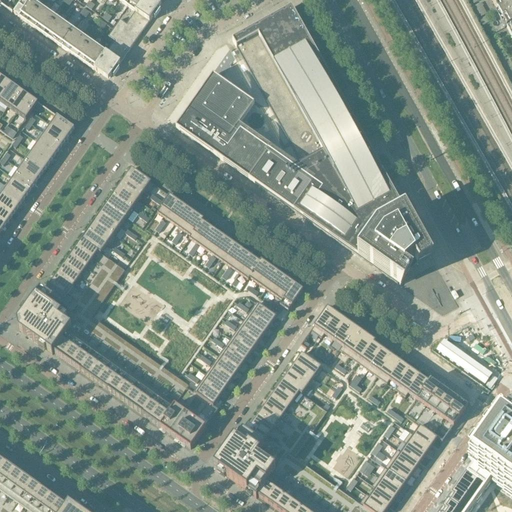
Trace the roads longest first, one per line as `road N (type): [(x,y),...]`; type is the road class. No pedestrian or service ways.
road 1 (secondary): [(330,0),(511,327)]
road 2 (secondary): [(511,287),(351,0)]
road 3 (residential): [(341,264),(196,478)]
road 4 (residential): [(341,264),(139,122)]
road 5 (residential): [(0,321),(139,122)]
road 6 (secondary): [(197,505),(0,366)]
road 7 (residential): [(196,478),(0,342)]
road 8 (residential): [(511,382),(341,264)]
road 9 (residential): [(113,104),(0,264)]
road 10 (residential): [(139,122),(203,34),(266,0)]
road 11 (secondary): [(0,410),(143,511)]
road 12 (residential): [(420,511),(511,382)]
road 13 (unknown): [(288,337),(406,418)]
road 14 (residential): [(205,0),(182,12),(113,104)]
road 15 (residential): [(113,104),(0,24)]
road 16 (residential): [(0,435),(108,511)]
